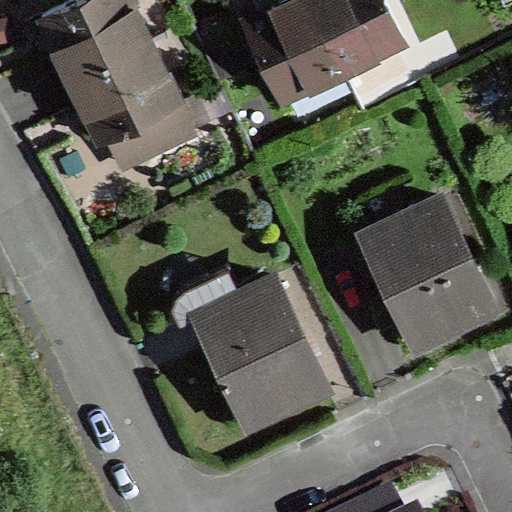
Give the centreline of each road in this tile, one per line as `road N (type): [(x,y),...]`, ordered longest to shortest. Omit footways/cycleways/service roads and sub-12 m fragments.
road 1 (residential): [(0,196),(160,511)]
road 2 (residential): [(511,492),(496,458),(449,424),(412,427),(240,511)]
